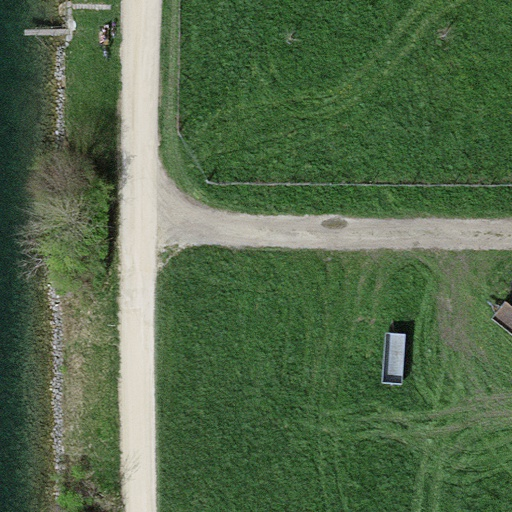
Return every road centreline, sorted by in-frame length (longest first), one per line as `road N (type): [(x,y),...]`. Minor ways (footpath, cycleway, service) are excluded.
road 1 (track): [(142,0),(145,511)]
road 2 (track): [(138,226),(511,229)]
